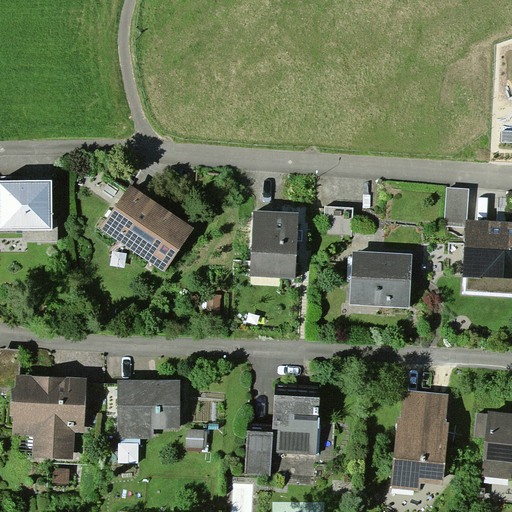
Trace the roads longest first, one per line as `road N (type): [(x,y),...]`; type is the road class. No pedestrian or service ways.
road 1 (residential): [(511,178),(144,150),(0,151)]
road 2 (residential): [(0,343),(511,360)]
road 3 (track): [(144,150),(126,55),(135,0)]
